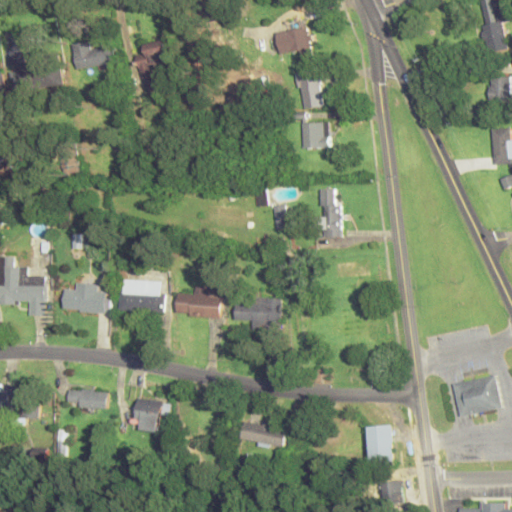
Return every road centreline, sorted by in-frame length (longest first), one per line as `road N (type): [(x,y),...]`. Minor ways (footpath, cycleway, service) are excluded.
road 1 (tertiary): [(0,354),(88,357),(314,395),(418,395)]
road 2 (tertiary): [(418,395),(363,0)]
road 3 (tertiary): [(511,306),(363,0)]
